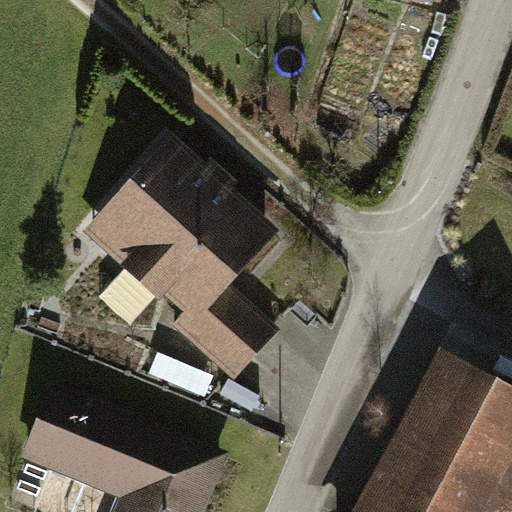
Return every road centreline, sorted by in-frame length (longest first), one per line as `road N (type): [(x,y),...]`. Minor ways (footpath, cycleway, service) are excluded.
road 1 (tertiary): [(304,511),(487,67),(506,0)]
road 2 (track): [(400,273),(323,216),(84,0)]
